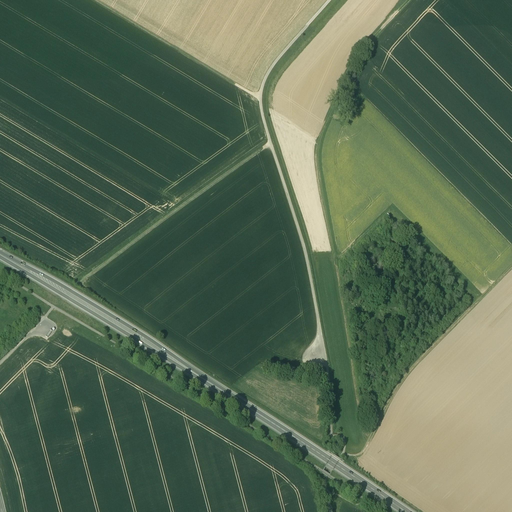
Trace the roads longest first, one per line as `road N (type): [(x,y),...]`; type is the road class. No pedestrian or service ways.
road 1 (track): [(331,511),(325,483),(346,445),(333,440),(308,257),(261,98),(272,71),(334,0)]
road 2 (track): [(416,0),(367,51),(319,158),(370,448)]
road 3 (primary): [(0,256),(227,394),(400,511)]
road 4 (track): [(511,274),(407,382),(367,453),(345,457)]
road 5 (track): [(272,147),(82,286)]
road 6 (track): [(92,0),(239,88)]
